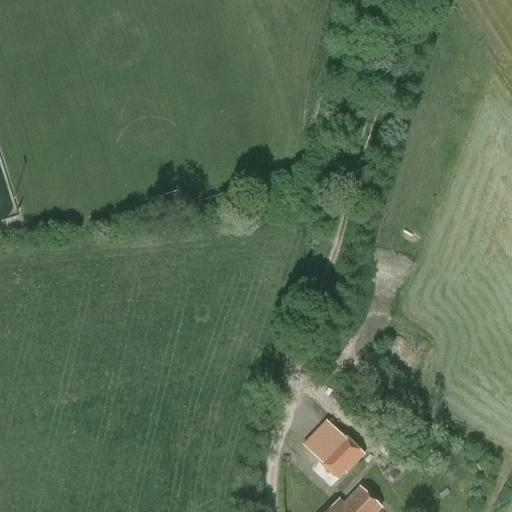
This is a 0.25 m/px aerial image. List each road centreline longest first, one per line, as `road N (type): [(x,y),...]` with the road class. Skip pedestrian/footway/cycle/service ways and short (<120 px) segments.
road 1 (track): [(405,0),(287,377)]
road 2 (unclassified): [(287,377),(268,451),(266,511)]
